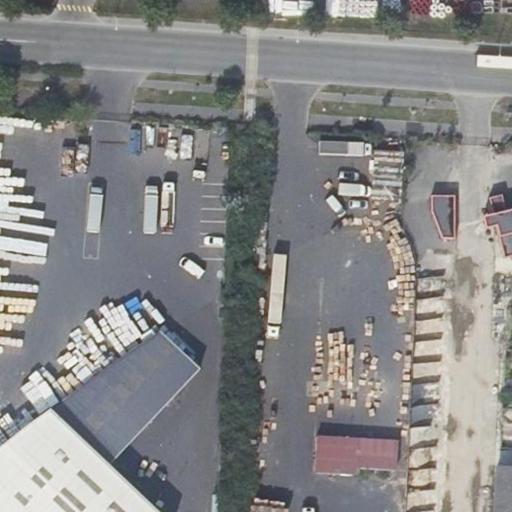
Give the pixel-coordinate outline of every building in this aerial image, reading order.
[(452,237),(451,196),(434,196),(435,237),(452,237)] [(511,210),(489,215),(497,257),(511,253),(511,210)] [(0,511),(151,511),(106,469),(198,372),(157,334),(47,414),(0,451),(0,511)] [(398,476),(400,441),(315,437),(314,472),(398,476)] [(511,511),(511,469),(498,469),(496,511),(511,511)]
